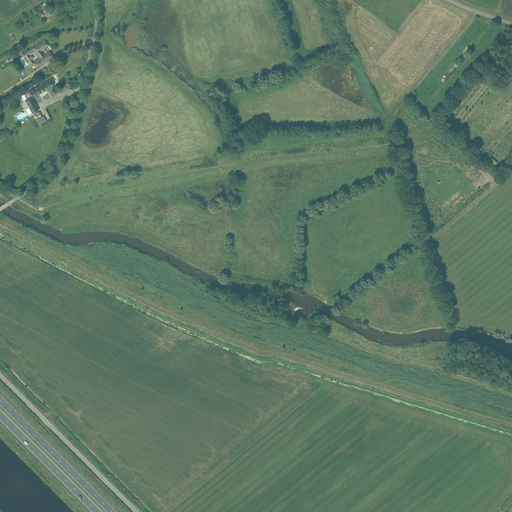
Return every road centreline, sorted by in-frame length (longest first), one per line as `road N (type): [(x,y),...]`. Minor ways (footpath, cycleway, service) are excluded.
road 1 (unclassified): [(0,209),(64,150),(94,32),(94,0)]
road 2 (unclassified): [(136,511),(0,374)]
road 3 (trunk): [(112,511),(0,399)]
road 4 (trunk): [(0,414),(96,511)]
